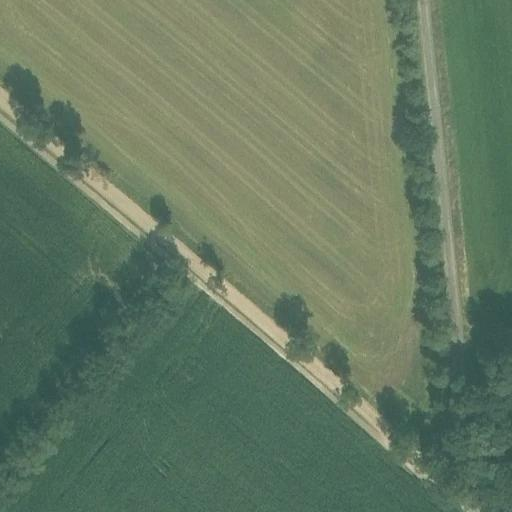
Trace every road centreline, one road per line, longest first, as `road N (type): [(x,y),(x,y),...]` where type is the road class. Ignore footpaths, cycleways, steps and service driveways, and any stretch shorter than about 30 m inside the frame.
road 1 (track): [(0,106),(445,485)]
road 2 (unknown): [(445,485),(415,0)]
